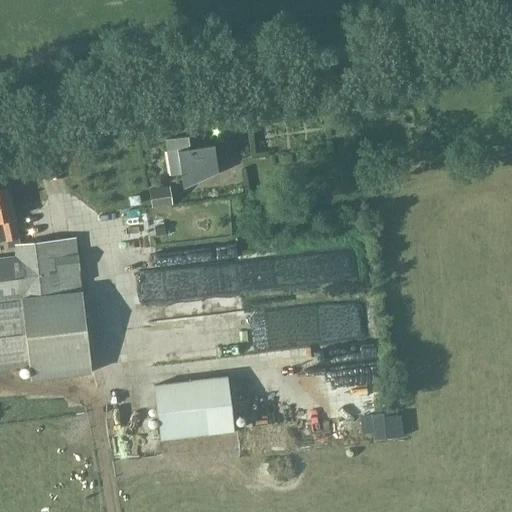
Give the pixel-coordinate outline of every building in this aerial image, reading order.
[(165,140),(170,176),(180,175),(182,186),(195,183),(193,173),(217,169),(216,164),(222,156),(213,149),(213,145),(205,146),(204,140),(197,139),(198,141),(188,142),(187,137),(165,140)] [(0,370),(29,367),(31,381),(91,374),(75,238),(20,244),(8,188),(0,190),(0,242),(12,239),(13,245),(15,256),(0,258),(0,370)] [(171,203),(168,188),(148,191),(151,207),(171,203)] [(131,206),(138,205),(137,198),(130,199),(131,206)] [(233,431),(226,377),(153,386),(159,440),(233,431)]
